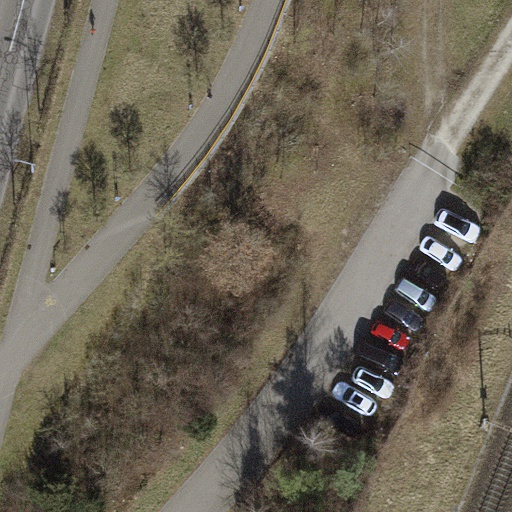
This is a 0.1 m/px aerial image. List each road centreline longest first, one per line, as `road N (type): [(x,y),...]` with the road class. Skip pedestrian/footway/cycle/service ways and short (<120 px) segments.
road 1 (residential): [(191,511),(450,153)]
road 2 (track): [(434,0),(450,153),(511,51)]
road 3 (trunk): [(0,143),(96,0)]
